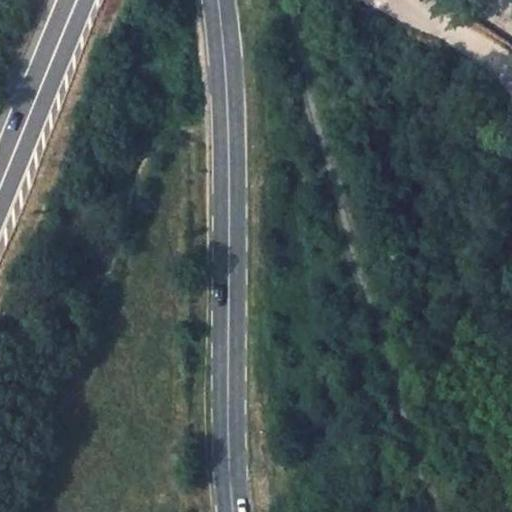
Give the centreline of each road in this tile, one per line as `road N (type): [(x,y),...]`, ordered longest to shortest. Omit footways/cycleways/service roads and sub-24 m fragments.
road 1 (tertiary): [(234,511),(219,0)]
road 2 (trunk): [(0,191),(78,0)]
road 3 (unclassified): [(398,0),(511,72)]
